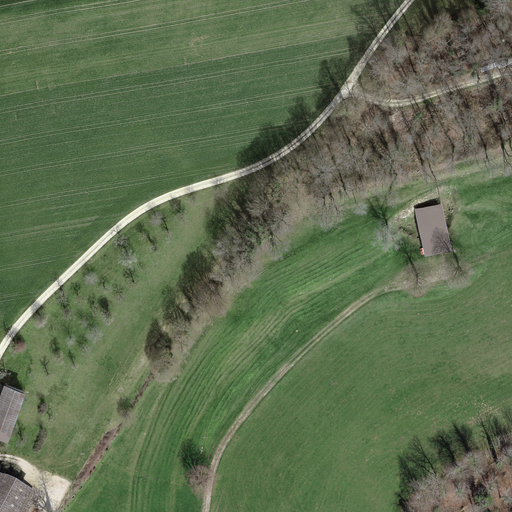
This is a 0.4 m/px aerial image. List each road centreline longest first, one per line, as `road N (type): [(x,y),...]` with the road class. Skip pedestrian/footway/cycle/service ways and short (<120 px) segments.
road 1 (track): [(0,356),(47,297),(138,211),(223,182),(302,138),(413,0)]
road 2 (track): [(208,511),(221,452),(253,403),(402,270)]
road 3 (track): [(347,89),(393,102),(511,70)]
